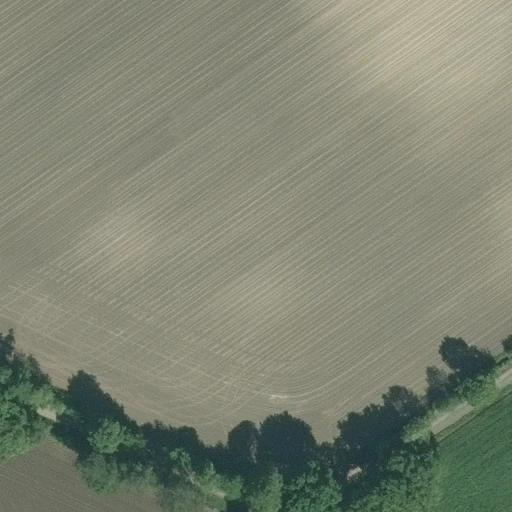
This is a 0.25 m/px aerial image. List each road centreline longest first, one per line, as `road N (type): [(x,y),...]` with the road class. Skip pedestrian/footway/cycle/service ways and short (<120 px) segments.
road 1 (unclassified): [(258,511),(0,386)]
road 2 (track): [(511,379),(322,511)]
